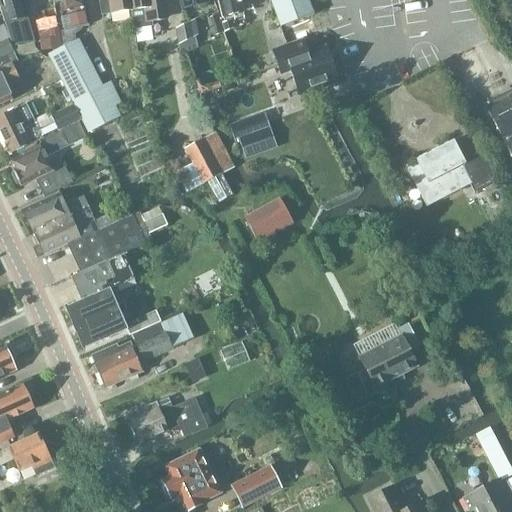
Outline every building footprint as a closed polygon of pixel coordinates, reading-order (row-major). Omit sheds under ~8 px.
[(0,0),(0,6),(1,7),(7,25),(5,26),(9,40),(11,44),(20,47),(35,42),(20,0),(0,0)] [(83,0),(61,0),(62,3),(63,9),(59,10),(63,31),(65,31),(85,26),(88,26),(85,9),(83,0)] [(111,15),(133,12),(130,0),(98,0),(101,16),(111,15)] [(130,0),(133,12),(135,30),(153,28),(152,19),(166,17),(163,0),(130,0)] [(178,0),(182,11),(193,8),(207,3),(205,0),(178,0)] [(269,0),(280,28),(312,16),(306,0),(269,0)] [(221,21),(225,33),(235,30),(231,18),(221,21)] [(189,24),(176,30),(179,46),(195,38),(193,25),(189,24)] [(0,58),(13,52),(14,51),(8,40),(9,40),(5,26),(0,28),(0,58)] [(79,40),(76,42),(49,55),(62,80),(66,89),(81,121),(87,133),(120,117),(105,87),(103,88),(79,40)] [(272,53),(277,67),(286,64),(299,97),(337,83),(324,48),(306,55),(301,42),(272,53)] [(0,104),(11,99),(6,89),(20,82),(12,65),(18,62),(13,52),(0,58),(0,104)] [(511,90),(498,98),(484,105),(497,131),(504,143),(499,145),(502,152),(507,149),(511,159),(511,90)] [(41,140),(40,138),(32,123),(34,122),(34,121),(26,106),(0,118),(0,135),(10,155),(41,140)] [(50,117),(57,129),(58,132),(81,120),(74,106),(50,117)] [(57,129),(50,117),(49,114),(34,121),(34,122),(32,123),(40,138),(57,129)] [(276,148),(269,128),(255,133),(251,120),(230,128),(235,141),(238,140),(245,158),(276,148)] [(21,157),(8,164),(12,171),(11,176),(14,182),(18,184),(20,188),(34,181),(35,182),(53,173),(46,158),(86,138),(78,122),(61,131),(61,132),(42,141),(39,146),(20,155),(21,157)] [(204,184),(208,182),(222,175),(204,141),(186,150),(193,163),(204,184)] [(477,191),(496,181),(480,151),(462,161),(452,142),(414,162),(416,165),(406,171),(426,208),(473,183),(477,191)] [(204,184),(193,163),(176,172),(187,193),(204,184)] [(53,173),(35,182),(43,199),(72,185),(64,168),(53,173)] [(233,197),(222,175),(208,182),(219,204),(233,197)] [(59,195),(22,212),(37,246),(34,254),(36,257),(42,258),(66,248),(72,261),(78,275),(122,256),(122,255),(144,245),(137,229),(131,218),(129,219),(124,208),(93,222),(83,199),(65,207),(59,195)] [(293,224),(280,200),(244,219),(258,244),(293,224)] [(81,303),(66,310),(83,351),(127,332),(125,328),(120,317),(123,315),(119,305),(116,307),(109,292),(134,281),(122,256),(78,275),(70,278),(81,303)] [(136,318),(137,322),(125,328),(127,332),(128,335),(160,321),(155,310),(136,318)] [(116,346),(91,357),(105,389),(142,373),(131,348),(135,347),(143,363),(172,350),(160,324),(131,337),(133,342),(118,349),(116,346)] [(366,371),(358,375),(370,398),(393,386),(390,382),(417,368),(408,352),(420,346),(409,325),(397,331),(401,338),(360,359),(366,371)] [(220,353),(228,371),(250,363),(243,344),(220,353)] [(0,378),(15,371),(10,361),(12,359),(7,350),(5,351),(3,347),(0,348),(0,378)] [(186,366),(193,385),(206,380),(200,361),(186,366)] [(0,444),(13,438),(7,424),(13,421),(12,420),(32,410),(28,401),(30,400),(25,389),(23,390),(22,388),(0,397),(0,444)] [(157,398),(159,403),(133,414),(136,421),(129,424),(136,440),(133,441),(139,454),(141,453),(142,455),(175,441),(178,447),(208,434),(199,413),(191,417),(178,389),(157,398)] [(0,467),(14,461),(19,473),(33,466),(37,475),(53,469),(37,436),(0,453),(0,467)] [(163,486),(161,488),(165,497),(169,497),(171,501),(178,497),(185,511),(188,511),(210,501),(221,495),(199,452),(167,468),(172,478),(161,483),(163,486)] [(276,489),(266,470),(231,488),(240,507),(276,489)] [(464,499),(470,511),(472,511),(474,511),(511,511),(511,502),(500,480),(464,499)] [(367,499),(373,511),(423,511),(420,504),(406,511),(393,486),(367,499)]
